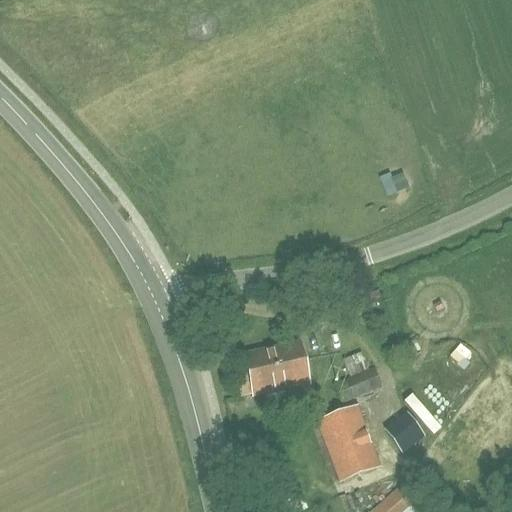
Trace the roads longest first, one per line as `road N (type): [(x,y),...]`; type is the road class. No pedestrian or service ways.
road 1 (unclassified): [(160,307),(375,259),(511,200)]
road 2 (secondary): [(160,307),(85,192),(0,100)]
road 3 (secondary): [(219,511),(195,401),(160,307)]
